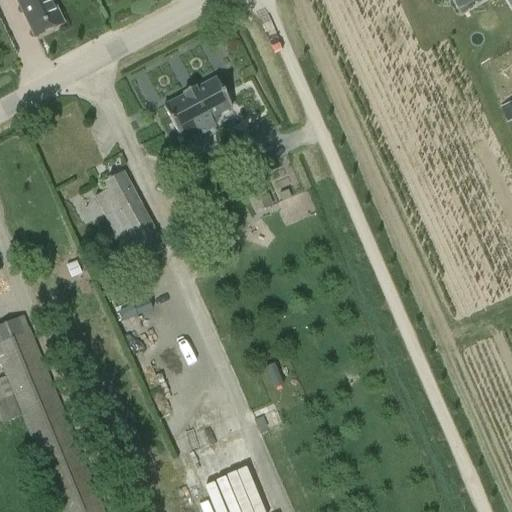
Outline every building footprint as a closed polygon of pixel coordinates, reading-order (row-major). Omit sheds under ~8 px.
[(51,0),(16,0),(35,38),(64,25),(51,0)] [(163,107),(179,136),(180,136),(184,144),(215,128),(211,119),(231,108),(216,79),(195,90),(194,88),(182,95),(184,96),(163,107)] [(160,264),(157,256),(164,253),(156,239),(159,237),(125,173),(101,185),(105,193),(94,199),(132,269),(140,265),(144,272),(160,264)] [(270,208),(260,184),(246,189),(256,213),(270,208)] [(187,205),(178,188),(171,192),(180,209),(187,205)] [(279,195),(282,202),(290,198),(287,191),(279,195)] [(66,266),(72,279),(80,275),(75,262),(66,266)] [(123,323),(152,310),(148,301),(119,313),(123,323)] [(0,365),(5,378),(0,379),(0,416),(3,424),(21,417),(60,511),(104,511),(29,329),(28,330),(23,317),(0,327),(0,365)]
